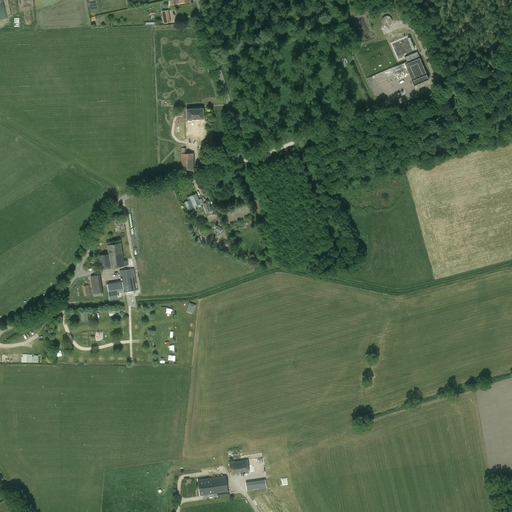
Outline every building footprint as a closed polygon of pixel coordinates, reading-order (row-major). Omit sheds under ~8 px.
[(372,76),(397,65),(386,41),(356,53),(367,78),(372,76)] [(396,75),(407,70),(414,85),(428,79),(417,52),(405,57),(407,61),(397,65),(372,76),(376,85),(386,80),(386,81),(387,81),(388,81),(392,80),(391,80),(393,79),(392,78),(396,76),(396,75)] [(203,109),(187,109),(187,121),(175,121),(175,126),(188,127),(188,139),(204,138),(203,109)] [(193,171),(194,154),(181,154),(181,171),(193,171)] [(192,207),(203,203),(201,199),(198,200),(196,194),(188,198),(189,201),(185,202),(188,211),(192,209),(192,207)] [(259,215),(265,212),(259,198),(253,201),(259,215)] [(101,270),(128,265),(127,261),(124,261),(121,243),(107,246),(108,254),(99,256),(101,270)] [(125,292),(137,290),(134,268),(121,270),(125,292)] [(93,294),(103,293),(100,275),(90,276),(93,294)] [(109,293),(124,290),(122,281),(107,283),(109,293)] [(186,311),(193,314),(197,305),(189,302),(186,311)] [(231,476),(249,473),(247,460),(229,463),(231,476)] [(218,497),(228,495),(225,476),(198,480),(200,496),(217,493),(218,497)]
